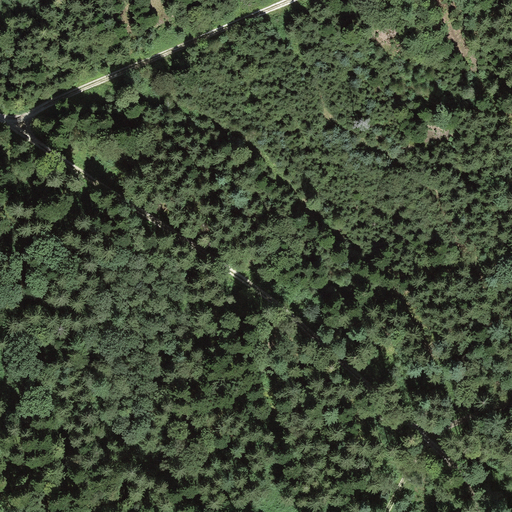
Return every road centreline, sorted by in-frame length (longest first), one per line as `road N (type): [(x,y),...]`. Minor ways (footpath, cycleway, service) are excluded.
road 1 (track): [(0,113),(175,225),(316,332),(457,470),(480,511)]
road 2 (track): [(285,0),(14,122)]
